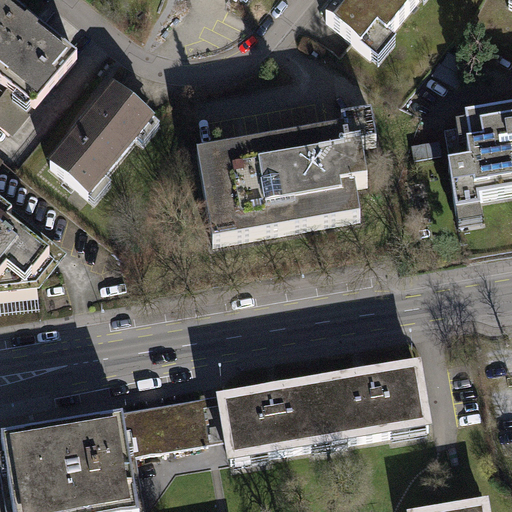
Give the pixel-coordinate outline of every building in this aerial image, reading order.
[(78,62),(3,0),(0,3),(0,85),(6,91),(0,98),(0,130),(9,137),(53,84),(57,87),(78,62)] [(343,0),(322,28),(371,67),(424,0),(343,0)] [(511,0),(503,0),(501,4),(511,11),(511,0)] [(148,129),(105,94),(48,165),(92,200),(148,129)] [(511,106),(466,115),(474,160),(450,164),(461,228),(487,223),(483,204),(511,199),(511,106)] [(333,138),(196,162),(212,251),(361,225),(355,188),(368,186),(363,160),(384,156),(378,122),(332,130),(333,138)] [(54,261),(0,217),(0,289),(35,285),(54,261)] [(420,371),(314,390),(326,460),(433,441),(420,371)] [(314,390),(212,408),(224,478),(326,460),(314,390)] [(203,415),(126,428),(134,473),(210,460),(203,415)] [(126,428),(0,449),(0,459),(9,511),(141,511),(134,473),(126,428)]
